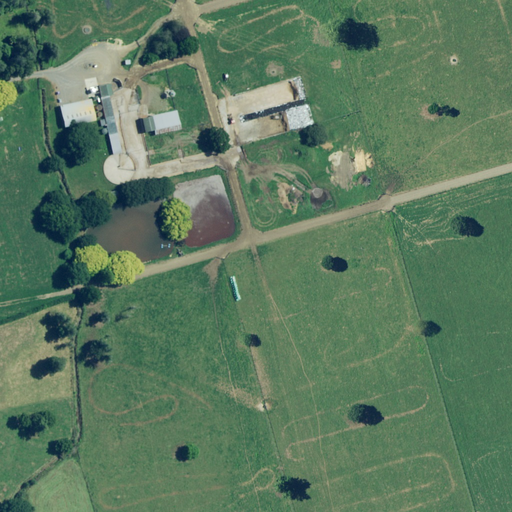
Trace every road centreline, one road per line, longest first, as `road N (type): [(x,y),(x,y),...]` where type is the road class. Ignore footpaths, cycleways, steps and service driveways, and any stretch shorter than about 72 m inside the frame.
road 1 (track): [(14,307),(511,168)]
road 2 (track): [(248,244),(180,0)]
road 3 (track): [(234,0),(185,13),(99,66),(0,88)]
